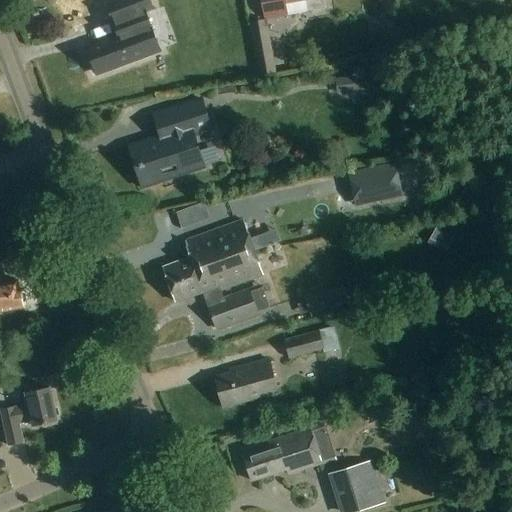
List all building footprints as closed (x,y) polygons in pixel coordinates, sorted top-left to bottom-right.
[(107,42),(88,49),(97,74),(130,62),(159,51),(153,35),(144,11),(152,8),(148,0),(119,0),(108,4),(119,34),(107,39),(107,42)] [(262,0),(266,19),(286,16),(284,4),(305,0),(307,12),(324,10),(322,0),(262,0)] [(373,32),(376,56),(401,53),(399,41),(390,43),(388,30),(373,32)] [(272,49),(255,52),(260,79),(277,76),(272,49)] [(374,74),(349,78),(351,92),(376,89),(374,74)] [(160,137),(128,147),(141,187),(204,167),(199,153),(194,138),(210,132),(210,131),(209,130),(200,101),(153,116),(160,137)] [(0,160),(0,178),(9,175),(4,160),(0,160)] [(353,193),(370,189),(373,203),(403,196),(400,183),(396,163),(348,173),(353,193)] [(180,240),(210,228),(204,212),(173,223),(180,240)] [(164,268),(170,285),(197,276),(196,273),(255,252),(243,220),(185,241),(191,258),(164,268)] [(279,238),(254,244),(257,257),(282,251),(279,238)] [(197,276),(170,285),(176,303),(203,293),(216,328),(258,314),(250,290),(219,301),(216,293),(263,276),(255,252),(196,273),(197,276)] [(19,288),(17,280),(0,283),(0,312),(24,307),(23,305),(26,304),(25,303),(28,302),(25,291),(22,291),(22,290),(21,291),(19,288)] [(327,289),(304,297),(310,313),(333,305),(327,289)] [(318,329),(283,339),(287,358),(323,349),(318,329)] [(277,392),(268,359),(240,367),(241,370),(214,377),(222,407),(277,392)] [(23,443),(19,424),(45,417),(46,423),(58,420),(50,387),(37,390),(36,385),(24,387),(27,405),(15,407),(15,406),(1,409),(10,446),(23,443)] [(325,424),(311,429),(243,451),(253,482),(287,471),(288,475),(336,460),(325,424)] [(373,461),(332,472),(336,485),(343,511),(351,511),(385,503),(373,461)]
